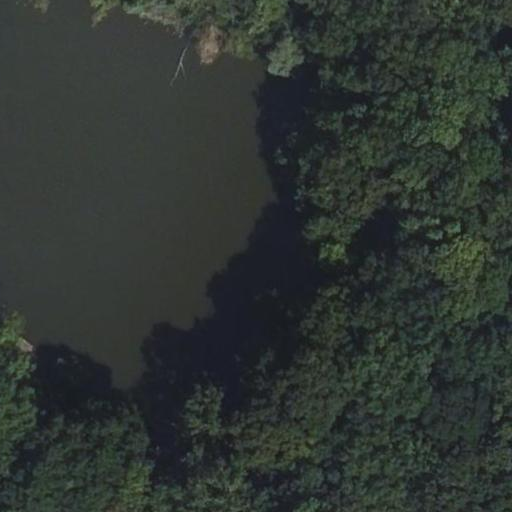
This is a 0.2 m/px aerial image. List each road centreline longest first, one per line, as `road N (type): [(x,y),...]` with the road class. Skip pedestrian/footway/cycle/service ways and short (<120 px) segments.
road 1 (track): [(416,0),(341,40),(233,0)]
road 2 (track): [(0,355),(100,450),(124,507)]
